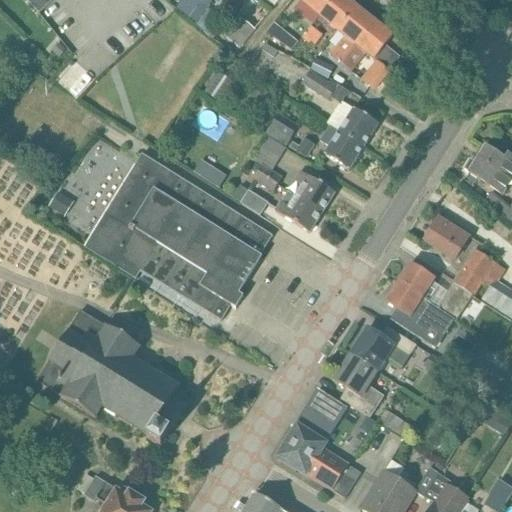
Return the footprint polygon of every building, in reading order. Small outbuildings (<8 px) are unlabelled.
[(26,0),(39,15),(52,3),(49,0),(26,0)] [(303,0),(302,3),(320,17),(333,0),(303,0)] [(357,9),(346,0),(333,0),(320,17),(321,19),(318,23),(332,35),(336,31),(338,32),(357,9)] [(183,15),(197,25),(206,13),(192,3),(183,15)] [(328,59),(339,68),(375,23),(357,9),(338,32),(345,38),(330,56),(328,59)] [(197,30),(208,38),(220,22),(209,14),(197,30)] [(246,22),(230,41),(240,50),(256,31),(246,22)] [(393,37),(375,23),(339,68),(349,77),(367,55),(374,61),(393,37)] [(274,24),(267,34),(291,50),(296,42),(274,24)] [(323,37),(313,29),(305,38),(304,40),(310,45),(311,43),(315,46),(323,37)] [(262,51),(274,59),(279,52),(266,45),(262,51)] [(58,46),(52,53),(59,59),(65,53),(58,46)] [(310,70),(329,79),(335,68),(316,59),(310,70)] [(377,63),(367,75),(361,81),(374,92),(389,73),(377,63)] [(283,95),(291,84),(271,69),(263,80),(283,95)] [(327,125),(330,127),(331,127),(364,148),(378,126),(353,110),(353,111),(342,104),(346,98),(349,100),(352,95),(332,82),(330,84),(310,72),(302,86),(329,102),(331,99),(340,105),(327,125)] [(278,115),(266,135),(287,148),(300,128),(278,115)] [(349,172),(364,148),(331,127),(330,127),(320,143),(329,148),(324,156),(349,172)] [(268,139),(262,150),(280,161),(286,150),(268,139)] [(290,149),(307,160),(316,147),(305,140),(300,148),(293,144),(290,149)] [(505,161),(485,148),(475,163),(471,161),(465,170),(468,174),(503,197),(511,180),(511,158),(509,156),(505,161)] [(262,167),(258,174),(278,187),(283,179),(272,172),(280,161),(262,150),(254,162),(262,167)] [(274,239),(273,238),(257,228),(163,169),(142,157),(106,215),(85,249),(135,280),(140,272),(205,312),(222,322),(231,308),(236,311),(243,298),(239,296),(240,295),(239,295),(246,282),(261,260),(267,250),(268,249),(272,243),(274,239)] [(208,180),(215,168),(204,160),(196,173),(208,180)] [(295,197),(322,214),(335,195),(300,173),(295,181),(303,185),(295,197)] [(278,187),(258,174),(253,181),(274,194),(278,187)] [(268,205),(249,193),(241,187),(239,190),(227,195),(260,217),(268,205)] [(310,235),(322,214),(295,197),(288,192),(274,214),(310,235)] [(511,208),(511,209),(492,193),(485,202),(505,219),(511,223),(511,208)] [(48,208),(64,218),(73,204),(58,194),(48,208)] [(470,236),(439,220),(424,243),(441,254),(454,262),(470,236)] [(511,291),(499,284),(507,272),(475,251),(453,284),(473,297),(475,298),(483,285),(489,289),(482,301),(511,319),(511,291)] [(410,265),(397,285),(436,311),(449,291),(434,282),(435,281),(410,265)] [(457,323),(473,297),(453,284),(449,291),(436,311),(437,311),(452,320),(455,322),(457,323)] [(452,320),(437,311),(436,311),(397,285),(386,304),(396,310),(389,321),(418,339),(428,323),(443,333),(452,320)] [(81,312),(37,383),(57,396),(55,399),(56,399),(58,396),(96,420),(98,418),(96,418),(101,410),(117,419),(118,418),(131,426),(131,428),(133,429),(134,428),(148,437),(146,439),(159,447),(161,452),(163,451),(162,447),(190,403),(188,401),(185,405),(174,398),(180,388),(178,387),(177,388),(164,380),(165,378),(162,377),(162,379),(148,370),(149,369),(133,359),(138,351),(139,351),(141,349),(81,312)] [(368,331),(351,357),(379,374),(388,361),(402,370),(417,346),(387,329),(381,339),(368,331)] [(431,356),(424,368),(442,380),(442,379),(448,383),(455,371),(431,356)] [(379,374),(351,357),(335,383),(347,391),(341,401),(371,420),(385,398),(370,388),(379,374)] [(481,368),(473,381),(493,393),(501,380),(481,368)] [(305,421),(303,426),(328,442),(348,409),(321,393),(304,420),(305,421)] [(413,429),(386,412),(378,424),(406,440),(413,429)] [(58,423),(50,418),(43,429),(51,434),(58,423)] [(511,426),(503,420),(496,431),(504,438),(511,426)] [(306,476),(345,501),(362,475),(349,467),(349,466),(325,451),(329,445),(327,444),(328,442),(303,426),(300,430),(298,428),(278,460),(305,477),(306,476)] [(385,473),(361,511),(363,511),(404,511),(416,494),(423,498),(438,474),(429,468),(415,492),(385,473)] [(430,511),(460,511),(468,499),(449,487),(452,482),(438,474),(423,498),(435,505),(430,511)] [(151,511),(153,510),(119,489),(118,492),(96,478),(84,498),(106,511),(105,511),(151,511)] [(281,511),(255,496),(244,511),(281,511)] [(470,500),(468,499),(460,511),(479,511),(480,511),(468,504),(470,500)]
